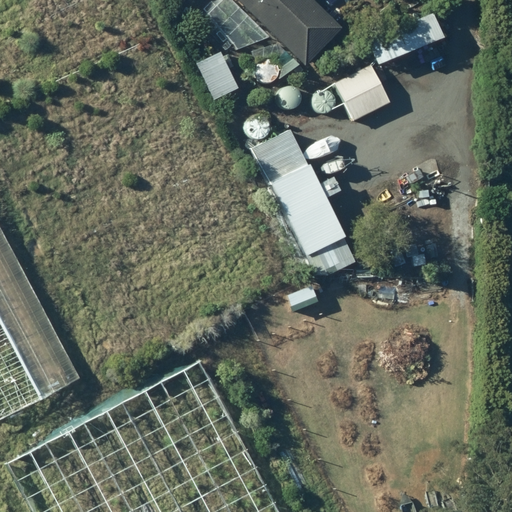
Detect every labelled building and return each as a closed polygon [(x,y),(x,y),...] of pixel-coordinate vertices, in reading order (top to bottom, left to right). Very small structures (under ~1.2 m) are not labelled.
[(0,0),(0,69),(121,0),(0,0)] [(232,0),(300,66),(340,26),(313,0),(232,0)] [(424,12),(365,42),(378,67),(437,38),(424,12)] [(235,90),(218,52),(218,51),(191,63),(209,102),(235,90)] [(328,84),(348,123),(386,103),(366,64),(328,84)] [(285,129),(245,150),(274,204),(284,199),(297,224),(332,206),(318,179),(334,170),(326,155),(305,166),(285,129)] [(0,231),(0,415),(76,375),(0,231)] [(280,511),(202,360),(3,463),(28,511),(280,511)]
